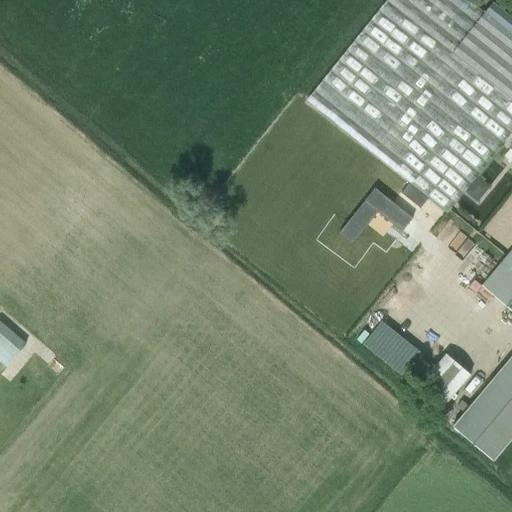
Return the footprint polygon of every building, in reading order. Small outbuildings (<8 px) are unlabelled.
[(511,17),(493,2),(485,12),(484,13),(467,0),(386,0),(306,101),(306,102),(446,214),(511,132),(511,17)] [(0,306),(0,307),(0,306),(0,257),(92,149),(0,70),(0,306)] [(401,194),(420,209),(428,199),(409,184),(401,194)] [(405,229),(413,219),(375,189),(339,234),(351,244),(378,213),(393,225),(396,222),(405,229)] [(511,253),(483,288),(511,312),(511,253)] [(0,324),(0,356),(13,367),(31,345),(3,321),(0,324)] [(382,324),(365,346),(407,379),(425,357),(382,324)] [(413,392),(437,413),(470,375),(446,354),(413,392)] [(511,355),(453,425),(494,460),(511,439),(511,355)]
